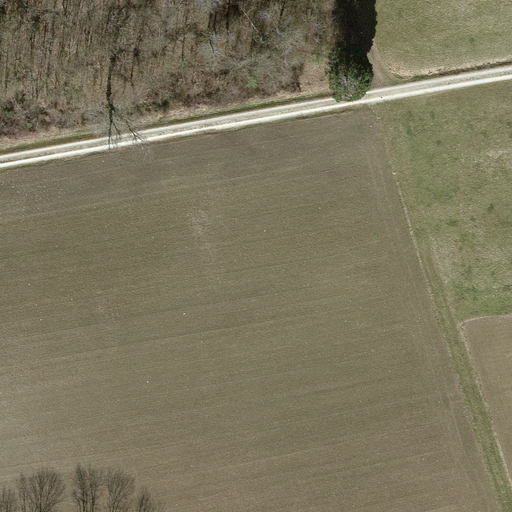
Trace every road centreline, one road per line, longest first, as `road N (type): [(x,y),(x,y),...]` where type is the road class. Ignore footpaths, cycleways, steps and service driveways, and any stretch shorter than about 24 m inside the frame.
road 1 (track): [(511,73),(0,162)]
road 2 (track): [(381,94),(511,498)]
